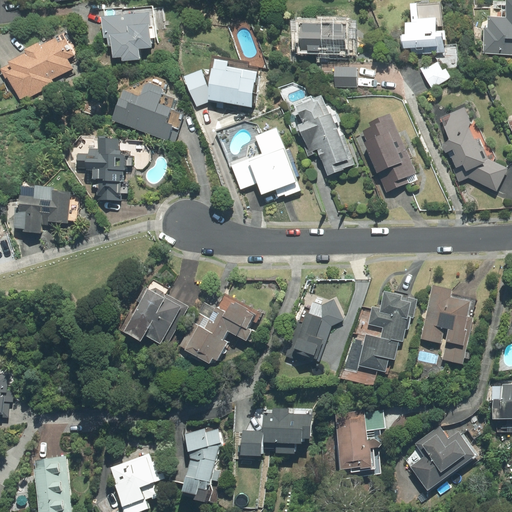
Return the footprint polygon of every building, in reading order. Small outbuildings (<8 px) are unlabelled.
[(484,29),(483,54),(511,56),(511,2),(509,2),(508,20),(491,19),(491,29),(484,29)] [(412,50),(413,54),(447,54),(446,32),(438,32),(438,25),(443,25),(443,5),(414,5),(414,24),(407,24),(407,38),(402,38),(402,50),(412,50)] [(154,15),(105,16),(105,46),(115,46),(115,63),(140,63),(140,50),(154,50),(154,15)] [(358,23),(306,21),(306,35),(291,34),(291,53),(320,54),(320,60),(330,61),(330,53),(357,54),(358,23)] [(0,68),(1,70),(11,89),(14,87),(22,102),(55,86),(53,82),(75,71),(69,60),(76,57),(68,42),(61,46),(57,39),(0,68)] [(203,72),(186,78),(196,106),(207,102),(255,108),(259,73),(230,69),(231,65),(215,63),(211,92),(203,72)] [(357,68),(337,68),(337,86),(356,87),(357,68)] [(124,95),(114,122),(169,142),(174,128),(180,130),(186,114),(173,110),(177,100),(164,96),(169,82),(151,76),(142,99),(134,97),(134,99),(124,95)] [(102,96),(90,92),(84,111),(95,115),(102,96)] [(356,166),(337,115),(332,117),(324,96),(288,109),(307,158),(320,153),(329,176),(356,166)] [(485,156),(466,110),(441,121),(450,142),(442,146),(447,157),(448,156),(461,183),(470,179),(498,193),(510,169),(485,156)] [(372,128),(363,132),(390,194),(404,187),(402,182),(417,176),(391,114),(370,123),(372,128)] [(263,155),(234,166),(243,190),(259,185),(263,195),(276,190),(279,198),(286,195),(287,198),(302,192),(297,177),(300,175),(291,152),(288,153),(279,129),(256,137),(263,155)] [(87,172),(96,172),(95,181),(99,181),(98,202),(124,203),(125,175),(127,175),(127,168),(133,168),(133,158),(129,157),(129,152),(119,152),(120,139),(75,137),(74,153),(79,154),(79,162),(88,162),(87,172)] [(17,205),(17,211),(16,230),(30,230),(30,235),(44,235),(44,225),(80,226),(81,197),(72,197),(72,193),(57,193),(57,189),(26,188),(25,205),(17,205)] [(138,302),(143,305),(128,334),(143,342),(147,336),(164,346),(186,304),(165,293),(169,285),(152,276),(138,302)] [(453,292),(434,287),(421,340),(447,346),(443,360),(465,365),(477,318),(469,316),(472,303),(451,298),(453,292)] [(406,345),(416,304),(404,301),(405,296),(387,291),(382,310),(374,308),(369,325),(384,328),(381,339),(365,335),(357,365),(386,372),(389,360),(396,361),(400,343),(406,345)] [(218,309),(205,302),(179,347),(216,368),(229,345),(234,347),(239,338),(246,343),(263,313),(227,293),(218,309)] [(309,315),(301,312),(284,358),(302,364),(304,357),(318,363),(332,327),(344,321),(335,301),(323,306),(314,303),(309,315)] [(0,415),(6,416),(8,374),(0,373),(0,415)] [(511,383),(495,383),(494,418),(511,418),(511,383)] [(263,432),(243,431),(242,458),(264,459),(265,456),(301,457),(301,447),(306,447),(307,443),(315,443),(316,416),(290,415),(291,409),(264,408),(263,432)] [(384,410),(368,411),(369,430),(385,429),(384,410)] [(460,421),(438,427),(414,445),(407,462),(431,493),(478,456),(461,434),(467,430),(460,421)] [(367,425),(340,427),(343,478),(380,476),(378,448),(382,448),(381,439),(368,440),(367,425)] [(185,433),(191,464),(182,497),(211,505),(214,492),(209,491),(222,442),(219,429),(206,431),(206,429),(185,433)] [(159,484),(167,481),(160,463),(152,466),(148,455),(113,469),(119,486),(94,502),(100,511),(115,511),(117,511),(116,511),(143,511),(151,509),(148,501),(163,495),(159,484)] [(74,511),(69,458),(36,461),(41,511),(74,511)]
